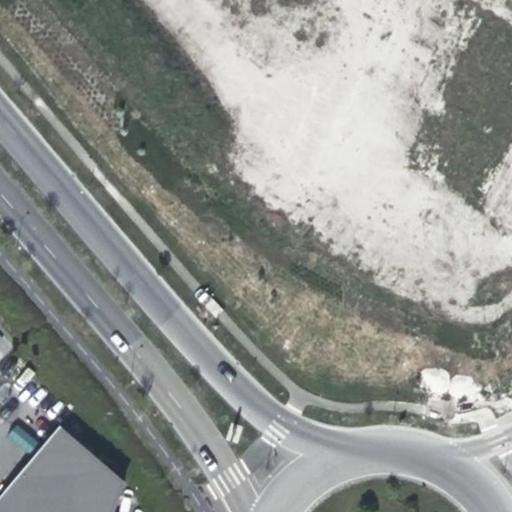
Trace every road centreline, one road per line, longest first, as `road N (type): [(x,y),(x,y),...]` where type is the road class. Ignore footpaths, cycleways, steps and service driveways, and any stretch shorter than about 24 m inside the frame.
road 1 (unclassified): [(330,463),(262,409),(177,322),(0,115)]
road 2 (unclassified): [(0,195),(168,394),(233,481),(243,511)]
road 3 (unclassified): [(453,474),(414,456),(372,453),(330,463)]
